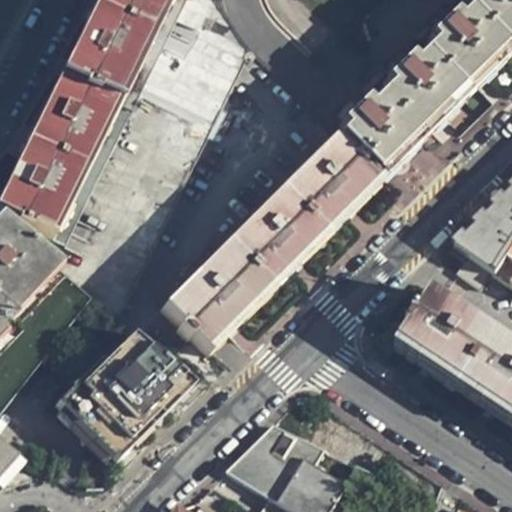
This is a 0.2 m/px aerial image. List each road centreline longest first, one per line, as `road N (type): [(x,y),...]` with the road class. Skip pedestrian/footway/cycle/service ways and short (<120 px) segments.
road 1 (residential): [(306,345),(511,145)]
road 2 (residential): [(511,489),(306,345)]
road 3 (residential): [(137,511),(306,345)]
